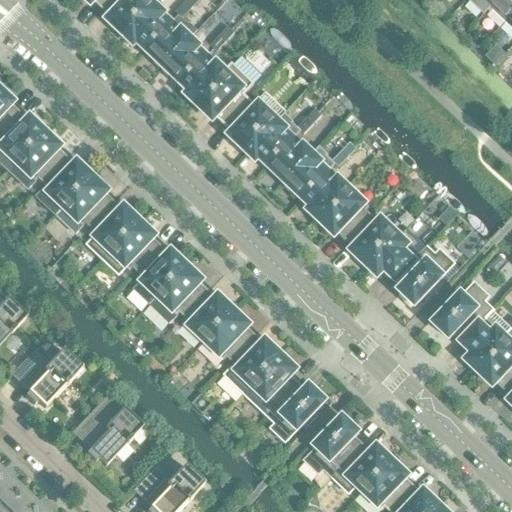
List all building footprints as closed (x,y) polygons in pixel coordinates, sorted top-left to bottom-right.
[(82,0),(83,1),(84,0),(88,0),(101,12),(113,0),(82,0)] [(113,0),(101,12),(116,27),(113,30),(125,40),(155,8),(146,0),(113,0)] [(195,0),(189,0),(184,6),(190,13),(199,3),(195,0)] [(468,0),(467,2),(483,17),(487,13),(499,0),(468,0)] [(511,0),(499,0),(487,13),(489,15),(492,12),(506,25),(511,17),(511,0)] [(184,6),(175,16),(178,19),(181,22),(182,22),(190,13),(184,6)] [(155,8),(125,40),(133,49),(136,45),(140,49),(144,45),(148,50),(171,26),(163,18),(164,17),(155,8)] [(171,26),(148,50),(153,54),(149,59),(162,71),(190,41),(197,33),(189,26),(188,27),(182,22),(181,22),(178,19),(171,26)] [(218,39),(225,46),(234,36),(227,30),(218,39)] [(225,46),(218,39),(210,49),(216,55),(225,46)] [(190,41),(162,71),(174,83),(178,78),(183,83),(206,59),(198,51),(199,50),(190,41)] [(206,59),(183,83),(188,87),(184,91),(188,95),(185,98),(194,106),(225,74),(216,66),(215,67),(206,59)] [(225,74),(194,106),(205,117),(208,114),(223,128),(248,102),(243,98),(246,95),(253,88),(232,67),(225,74)] [(0,135),(20,115),(7,103),(10,100),(0,90),(0,135)] [(248,102),(223,128),(238,142),(235,146),(246,156),(272,129),(277,124),(255,103),(252,106),(248,102)] [(314,113),(305,122),(312,128),(321,119),(314,113)] [(0,166),(8,174),(16,166),(46,134),(36,124),(33,127),(20,115),(0,135),(0,166)] [(246,156),(255,164),(258,161),(262,165),(265,161),(270,165),(293,141),(300,134),(303,137),(312,128),(305,122),(297,131),(291,125),(292,124),(284,116),(277,124),(272,129),(246,156)] [(16,166),(8,174),(28,194),(36,186),(35,185),(38,182),(42,186),(67,160),(54,148),(57,144),(46,134),(16,166)] [(293,141),(270,165),(275,170),(271,175),(283,186),(312,157),(303,148),(302,150),(293,141)] [(349,146),(340,155),(347,161),(356,152),(349,146)] [(312,157),(283,186),(296,198),(300,194),(305,199),(328,174),(335,168),(338,171),(347,162),(347,161),(340,155),(331,164),(326,159),(327,157),(319,149),(312,157)] [(43,192),(35,200),(55,219),(56,218),(63,211),(93,179),(83,169),(80,172),(67,160),(42,186),(46,190),(43,193),(43,192)] [(328,174),(305,199),(310,203),(306,207),(310,211),(307,214),(316,222),(346,190),(338,181),(336,183),(328,174)] [(63,211),(56,218),(75,237),(82,230),(85,226),(89,230),(114,204),(101,192),(104,189),(93,179),(63,211)] [(346,190),(316,222),(327,233),(330,229),(345,244),(370,218),(365,214),(368,210),(371,208),(349,187),(346,190)] [(94,241),(87,248),(103,263),(140,224),(130,214),(127,217),(114,204),(89,230),(93,234),(90,237),(94,241)] [(370,218),(345,244),(360,258),(357,261),(368,272),(399,239),(377,219),(374,222),(370,218)] [(140,224),(103,263),(118,278),(125,271),(129,274),(132,271),(136,275),(161,249),(148,237),(151,234),(140,224)] [(399,239),(368,272),(377,280),(387,269),(391,273),(387,277),(395,284),(426,251),(420,245),(413,253),(399,239)] [(140,285),(132,293),(149,308),(187,268),(177,258),(174,261),(161,249),(136,275),(140,279),(137,282),(140,285)] [(426,251),(395,284),(408,296),(404,300),(415,310),(442,281),(440,279),(452,266),(449,263),(449,264),(439,254),(435,259),(426,251)] [(187,268),(149,308),(169,328),(177,320),(174,317),(177,314),(183,320),(208,294),(202,288),(205,285),(198,278),(187,268)] [(461,298),(433,328),(444,338),(447,334),(460,346),(491,313),(483,305),(487,300),(478,291),(475,288),(463,300),(461,298)] [(208,294),(183,320),(187,324),(184,327),(204,345),(234,313),(224,303),(220,306),(208,294)] [(0,346),(9,337),(10,338),(15,332),(14,331),(25,320),(19,314),(6,301),(0,308),(0,346)] [(234,313),(204,345),(223,363),(226,360),(230,364),(255,338),(242,326),(245,323),(234,313)] [(491,313),(460,346),(467,353),(471,349),(475,353),(465,364),(473,372),(504,339),(511,331),(498,319),(491,313)] [(504,339),(473,372),(485,382),(488,379),(503,394),(511,383),(511,331),(504,339)] [(234,368),(224,378),(244,397),(281,357),(271,347),(268,351),(255,338),(230,364),(234,368)] [(25,399),(33,407),(36,404),(44,411),(65,389),(65,390),(70,384),(69,384),(80,372),(74,366),(62,354),(48,368),(34,356),(37,352),(36,351),(14,375),(15,376),(16,374),(33,390),(29,394),(27,395),(28,396),(25,399)] [(281,357),(244,397),(250,403),(258,411),(257,411),(267,420),(298,387),(290,379),(293,377),(288,372),(292,368),(281,357)] [(511,383),(503,394),(511,402),(511,383)] [(298,387),(267,420),(275,428),(271,432),(281,442),(284,445),(295,432),(297,434),(325,405),(315,395),(311,399),(298,387)] [(85,457),(94,465),(97,462),(105,469),(125,447),(126,448),(131,442),(130,442),(141,430),(122,412),(119,415),(106,402),(107,400),(106,399),(75,433),(76,433),(77,432),(94,448),(88,453),(88,454),(85,457)] [(317,453),(305,465),(308,468),(318,477),(322,473),(331,481),(362,448),(350,436),(353,432),(343,422),(315,451),(317,453)] [(362,448),(331,481),(340,490),(340,489),(348,497),(355,489),(362,495),(393,463),(382,453),(378,457),(373,453),(370,455),(362,448)] [(393,463),(362,495),(379,511),(382,511),(384,511),(385,511),(390,511),(413,489),(400,477),(403,473),(393,463)] [(148,511),(179,511),(186,505),(187,506),(192,500),(191,499),(202,488),(183,469),(170,484),(156,471),(159,468),(158,467),(136,491),(137,491),(138,490),(154,506),(148,511)] [(0,473),(0,506),(17,489),(0,473)] [(17,489),(0,506),(0,511),(27,511),(34,505),(17,489)] [(436,511),(440,508),(429,498),(426,501),(413,489),(390,511),(436,511)]
